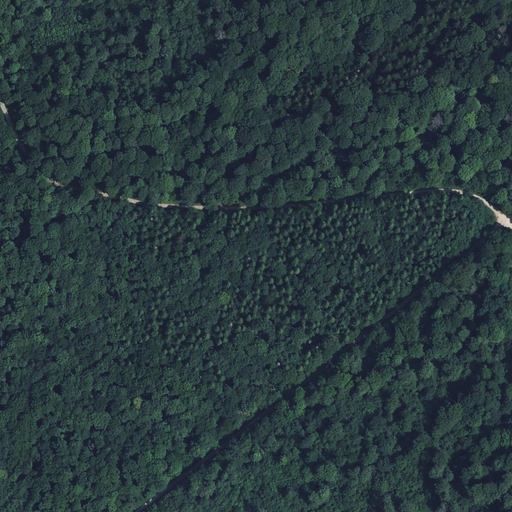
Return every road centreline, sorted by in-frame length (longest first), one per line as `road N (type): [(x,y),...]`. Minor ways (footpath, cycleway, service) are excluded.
road 1 (track): [(0,112),(23,155),(61,191),(276,201),(329,190),(439,188),(464,192),(508,225)]
road 2 (track): [(508,225),(156,496)]
